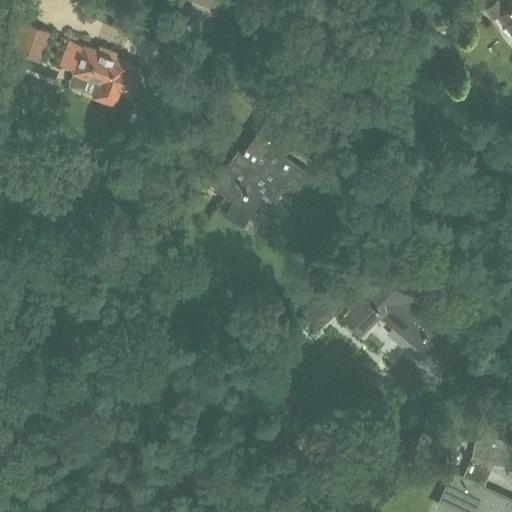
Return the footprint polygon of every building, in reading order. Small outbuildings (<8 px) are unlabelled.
[(499,13),(511,29),(511,1),(505,7),(499,0),(493,0),(486,6),(494,17),(499,13)] [(0,43),(0,44),(39,60),(51,30),(11,15),(0,43)] [(68,85),(114,102),(120,87),(132,91),(141,67),(129,62),(130,60),(116,55),(118,50),(101,44),(99,49),(72,39),(62,65),(74,69),(68,85)] [(282,181),(297,191),(310,171),(282,152),(278,157),(271,152),(286,129),(265,116),(242,151),(238,148),(224,168),(218,163),(208,177),(217,183),(214,188),(224,194),(216,207),(243,225),(257,205),(265,192),(271,197),(282,181)] [(319,196),(354,220),(368,200),(333,176),(319,196)] [(382,315),(438,364),(452,347),(443,339),(450,330),(416,301),(418,298),(392,271),(345,315),(362,333),(382,315)] [(303,311),(319,328),(355,294),(339,277),(336,275),(303,311)] [(379,360),(403,345),(398,336),(373,351),(379,360)] [(406,344),(386,361),(403,382),(424,365),(406,344)] [(438,505),(452,511),(511,511),(511,497),(482,484),(494,459),(507,461),(511,434),(511,428),(482,423),(475,454),(473,460),(471,459),(469,463),(470,464),(465,476),(454,471),(438,505)]
